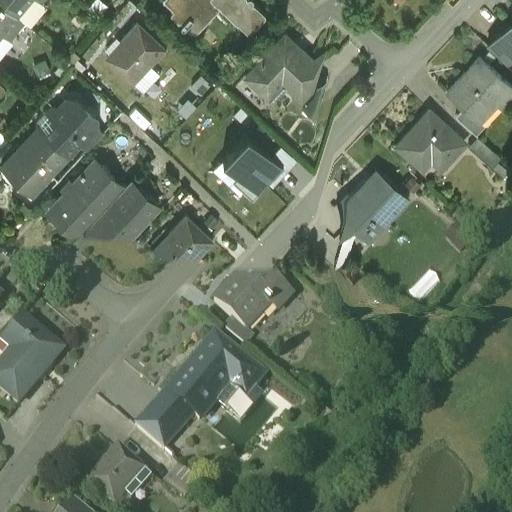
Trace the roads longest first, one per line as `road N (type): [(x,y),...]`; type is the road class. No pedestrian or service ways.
road 1 (residential): [(405,64),(120,369)]
road 2 (residential): [(120,369),(12,511)]
road 3 (residential): [(0,267),(120,369)]
